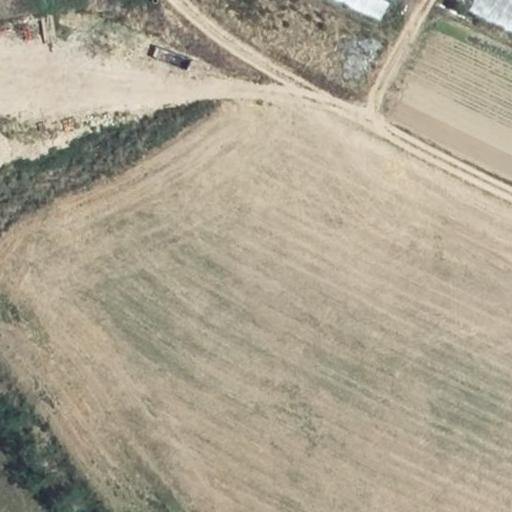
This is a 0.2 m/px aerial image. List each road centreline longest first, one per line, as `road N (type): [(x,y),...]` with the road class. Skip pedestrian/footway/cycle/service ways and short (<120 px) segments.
road 1 (track): [(511,191),(274,70),(175,0)]
road 2 (track): [(364,116),(425,0)]
